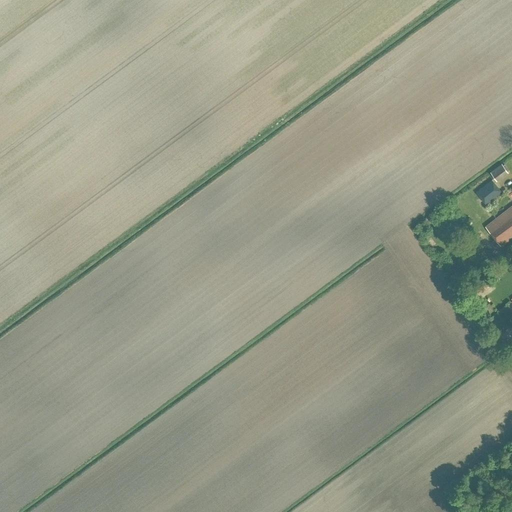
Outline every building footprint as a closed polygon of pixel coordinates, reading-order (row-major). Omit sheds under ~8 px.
[(502,165),(490,173),(496,181),(508,174),(502,165)] [(476,193),(486,206),(503,193),(492,181),(476,193)] [(511,206),(485,227),(501,247),(511,238),(511,206)] [(473,296),(487,287),(481,278),(466,287),(473,296)] [(508,328),(496,312),(491,317),(502,333),(508,328)]
